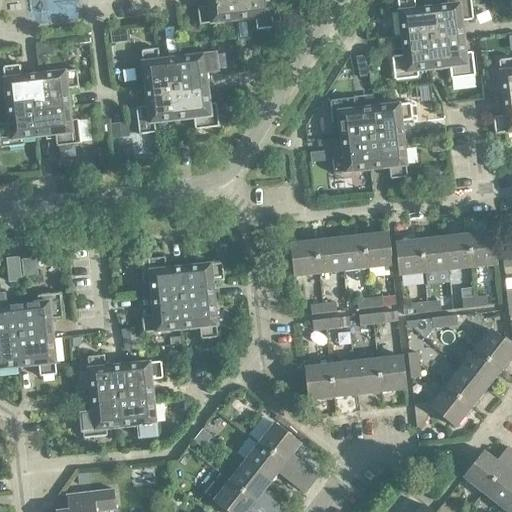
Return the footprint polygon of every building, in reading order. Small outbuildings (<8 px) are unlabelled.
[(239,0),(208,0),(210,7),(198,9),(200,25),(242,20),(239,0)] [(270,0),(239,0),(242,20),(256,19),(257,31),(274,29),(270,0)] [(433,39),(429,9),(416,10),(415,0),(401,0),(398,0),(402,37),(403,43),(433,39)] [(433,39),(463,35),(462,22),(474,21),(471,0),(447,0),(448,6),(429,9),(433,39)] [(111,44),(129,42),(128,30),(109,33),(111,44)] [(463,35),(433,39),(437,69),(450,67),(452,80),(476,77),(473,53),(466,54),(463,35)] [(433,39),(403,43),(405,56),(393,57),(396,81),(419,78),(418,71),(437,69),(433,39)] [(39,57),(53,54),(52,43),(37,46),(39,57)] [(177,90),(174,59),(160,61),(159,49),(142,51),(147,93),(177,90)] [(177,90),(207,86),(206,73),(218,71),(216,54),(174,59),(177,90)] [(356,58),(356,59),(359,78),(368,76),(365,58),(364,56),(356,58)] [(511,101),(511,59),(499,61),(504,103),(511,101)] [(38,106),(35,76),(21,77),(20,66),(3,68),(8,110),(38,106)] [(38,106),(69,102),(67,89),(79,88),(77,71),(35,76),(38,106)] [(207,86),(177,90),(181,120),(194,118),(196,130),(219,127),(216,104),(210,104),(207,86)] [(177,90),(147,93),(148,107),(137,108),(140,135),(157,133),(155,123),(181,120),(177,90)] [(356,110),(355,99),(330,102),(333,125),(340,124),(343,143),(373,139),(370,109),(356,110)] [(511,101),(504,103),(506,116),(494,118),(496,135),(511,132),(511,101)] [(71,121),(69,102),(38,106),(42,136),(55,135),(57,147),(81,144),(78,120),(71,121)] [(374,108),(370,109),(373,139),(403,135),(402,122),(414,121),(412,104),(374,108)] [(38,106),(8,110),(10,123),(0,124),(0,142),(1,148),(25,145),(24,138),(42,136),(38,106)] [(101,137),(111,135),(110,121),(99,122),(98,125),(99,134),(101,137)] [(129,137),(128,122),(110,124),(112,139),(129,137)] [(441,136),(440,126),(424,128),(425,138),(441,136)] [(403,135),(373,139),(376,169),(390,168),(391,180),(408,178),(407,169),(403,135)] [(373,139),(343,143),(344,156),(332,157),(334,174),(376,169),(373,139)] [(432,153),(444,152),(443,143),(431,144),(432,153)] [(494,232),(469,235),(473,268),(497,265),(494,232)] [(389,233),(364,236),(368,269),(392,267),(389,233)] [(473,268),(469,235),(445,238),(449,271),(473,268)] [(364,236),(340,239),(344,272),(368,269),(364,236)] [(445,238),(421,240),(425,273),(449,271),(445,238)] [(344,272),(340,239),(316,242),(320,275),(344,272)] [(425,273),(421,240),(396,243),(400,276),(425,273)] [(295,278),(320,275),(316,242),(291,245),(295,278)] [(511,254),(510,242),(500,243),(501,256),(502,256),(511,254)] [(228,256),(229,264),(237,263),(241,257),(241,249),(240,250),(239,244),(231,245),(232,251),(228,256)] [(125,248),(110,249),(111,259),(126,258),(125,248)] [(511,267),(511,258),(511,254),(502,256),(501,256),(503,269),(511,267)] [(166,258),(142,260),(144,284),(151,284),(153,302),(184,299),(181,268),(167,270),(166,258)] [(184,299),(214,296),(213,282),(224,281),(223,264),(181,268),(184,299)] [(37,304),(19,306),(22,336),(53,333),(51,319),(63,318),(61,293),(36,296),(37,304)] [(4,295),(0,295),(0,338),(22,336),(19,306),(6,307),(4,295)] [(218,338),(214,296),(184,299),(187,329),(200,328),(201,340),(218,338)] [(395,296),(382,298),(383,307),(396,306),(395,296)] [(475,308),(488,307),(486,296),(474,298),(475,308)] [(382,297),(369,299),(370,309),(383,308),(382,297)] [(475,308),(474,298),(461,299),(462,309),(475,308)] [(184,299),(153,302),(155,315),(142,316),(144,334),(187,329),(184,299)] [(370,309),(369,299),(356,300),(357,311),(370,309)] [(440,301),(427,302),(428,313),(441,312),(440,301)] [(428,313),(427,302),(402,305),(403,316),(415,315),(428,313)] [(335,303),(323,304),(324,314),(336,313),(335,303)] [(324,314),(323,304),(310,305),(311,315),(324,314)] [(372,325),(385,324),(384,313),(371,314),(372,325)] [(372,325),(371,314),(358,316),(360,326),(372,325)] [(443,317),(445,328),(457,326),(456,316),(443,317)] [(445,328),(443,317),(431,319),(432,329),(445,328)] [(325,321),(326,330),(338,329),(337,319),(325,321)] [(313,331),(326,330),(325,321),(312,322),(313,331)] [(511,358),(511,347),(491,331),(475,350),(502,371),(511,358)] [(58,375),(53,333),(22,336),(26,367),(39,365),(40,377),(58,375)] [(22,336),(0,338),(0,369),(26,367),(22,336)] [(81,344),(80,337),(71,338),(72,347),(78,347),(81,344)] [(475,350),(461,369),(487,390),(502,371),(475,350)] [(418,353),(408,354),(410,366),(419,365),(418,353)] [(123,397),(119,367),(106,368),(105,356),(88,358),(92,400),(123,397)] [(406,390),(402,356),(378,359),(382,393),(406,390)] [(358,395),(382,393),(378,359),(354,362),(358,395)] [(123,397),(153,394),(151,381),(164,379),(162,362),(119,367),(123,397)] [(358,395),(354,362),(330,365),(334,398),(358,395)] [(309,401),(334,398),(330,365),(305,368),(309,401)] [(420,377),(419,365),(410,366),(411,378),(420,377)] [(461,369),(446,388),(472,409),(487,390),(461,369)] [(208,372),(200,382),(208,389),(216,379),(208,372)] [(472,409),(446,388),(430,407),(456,428),(472,409)] [(153,394),(123,397),(126,427),(139,426),(140,438),(157,436),(153,394)] [(413,396),(414,404),(423,403),(422,395),(413,396)] [(92,400),(94,413),(80,415),(83,438),(107,436),(106,429),(126,427),(123,397),(92,400)] [(181,414),(188,413),(192,408),(191,401),(186,398),(180,397),(175,403),(176,410),(181,414)] [(423,403),(413,404),(415,421),(427,419),(425,403),(423,403)] [(301,444),(274,424),(259,443),(312,485),(320,475),(293,455),(301,444)] [(211,437),(202,430),(193,441),(203,448),(211,437)] [(305,494),(312,485),(259,443),(244,462),(271,483),(278,473),(305,494)] [(464,478),(484,493),(511,457),(511,450),(508,447),(497,461),(485,451),(464,478)] [(511,473),(511,472),(511,457),(484,493),(503,508),(511,496),(511,473)] [(244,462),(230,481),(269,511),(288,511),(263,492),(271,483),(244,462)] [(91,484),(90,473),(77,474),(78,486),(91,484)] [(269,511),(230,481),(214,501),(228,511),(247,511),(249,511),(269,511)] [(56,511),(106,511),(116,511),(114,489),(67,495),(69,510),(57,511),(56,511)] [(511,511),(511,496),(503,508),(508,511),(511,511)]
